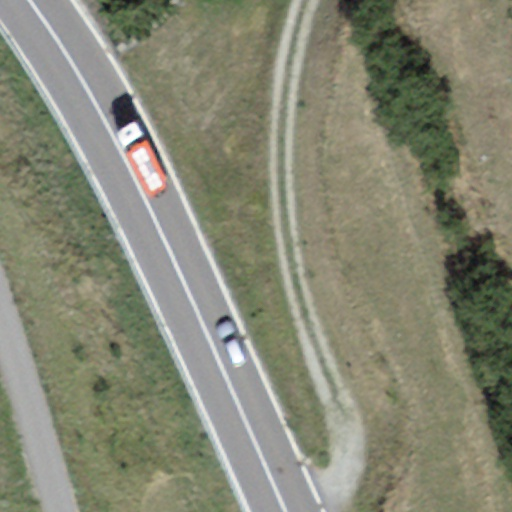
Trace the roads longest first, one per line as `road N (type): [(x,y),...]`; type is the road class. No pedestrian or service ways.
road 1 (primary): [(289,511),(145,197),(23,0)]
road 2 (track): [(337,511),(356,475),(352,438),(294,284),(284,208),(293,47),(312,0)]
road 3 (unclassified): [(0,306),(65,511)]
